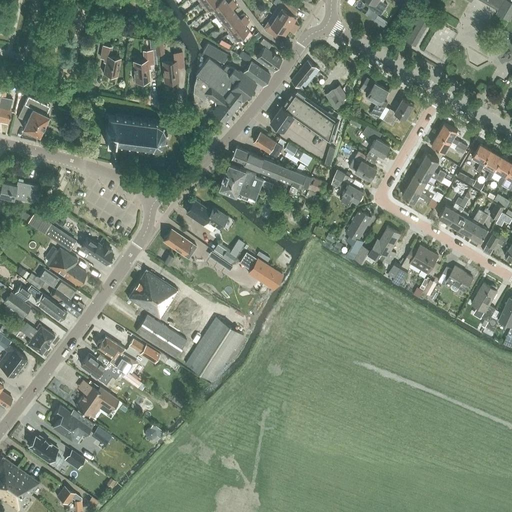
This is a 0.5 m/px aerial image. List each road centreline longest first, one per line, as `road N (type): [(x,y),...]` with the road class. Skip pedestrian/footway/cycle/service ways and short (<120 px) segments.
road 1 (tertiary): [(0,434),(138,246),(159,198)]
road 2 (residential): [(511,276),(384,205),(384,190),(442,95)]
road 3 (tertiary): [(159,198),(182,187),(303,41),(328,24)]
road 4 (residential): [(159,198),(83,164),(0,143)]
road 5 (residential): [(442,95),(328,24)]
